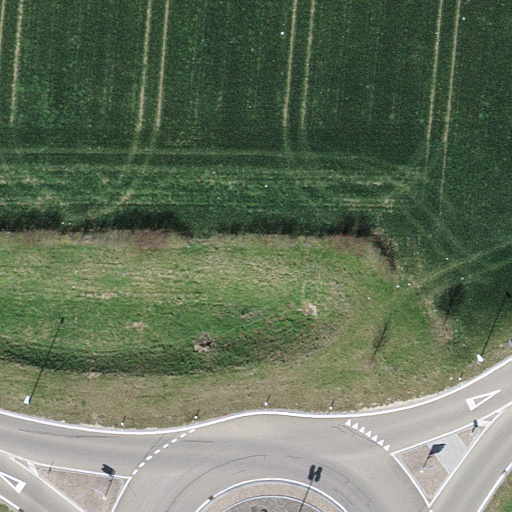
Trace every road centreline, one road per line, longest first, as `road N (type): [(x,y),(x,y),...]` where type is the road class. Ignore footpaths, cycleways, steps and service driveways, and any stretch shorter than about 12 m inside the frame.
road 1 (secondary): [(511,396),(410,429),(294,442)]
road 2 (secondary): [(202,461),(0,438)]
road 3 (secondary): [(392,511),(353,465),(294,442)]
road 4 (secondary): [(451,511),(511,405)]
